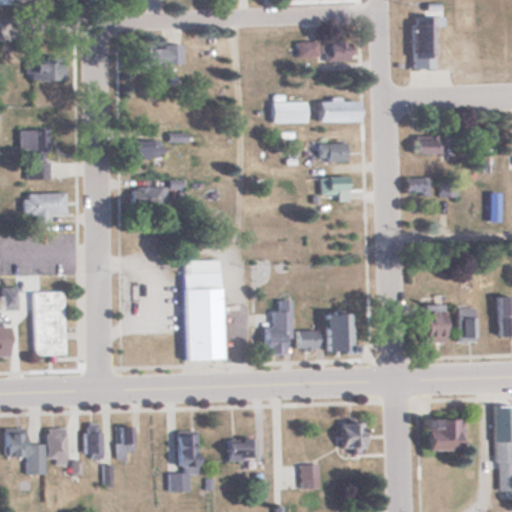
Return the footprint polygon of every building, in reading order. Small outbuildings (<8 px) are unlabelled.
[(406,67),(428,67),(427,25),(439,25),(439,16),(406,16),(406,67)] [(293,56),(313,57),(314,42),(294,41),(293,56)] [(317,60),(344,60),(344,42),(317,42),(317,60)] [(177,66),(177,44),(127,44),(127,66),(177,66)] [(59,56),(24,56),(24,80),(59,80),(59,56)] [(352,121),(352,100),(312,100),(312,121),(352,121)] [(266,101),(266,122),(300,122),(300,101),(266,101)] [(14,130),(14,179),(44,179),(43,129),(14,130)] [(437,155),(437,134),(408,134),(408,155),(437,155)] [(122,157),(157,157),(157,139),(122,139),(122,157)] [(341,160),(341,142),(313,142),(313,160),(341,160)] [(342,176),(314,176),(314,193),(331,193),(331,200),(342,200),(342,176)] [(160,206),(160,186),(123,186),(123,206),(160,206)] [(59,192),(17,192),(17,215),(30,215),(30,218),(59,218),(59,192)] [(214,360),(214,259),(176,259),(177,360),(214,360)] [(27,291),(27,354),(58,354),(57,291),(27,291)] [(490,296),(492,337),(510,336),(508,295),(490,296)] [(285,299),(272,299),(272,309),(266,309),(266,326),(258,326),(258,353),(278,354),(278,338),(285,338),(285,299)] [(437,306),(416,306),(416,342),(437,342),(437,306)] [(469,307),(451,307),(451,341),(469,341),(469,307)] [(342,314),(318,314),(319,354),(354,353),(354,345),(343,345),(342,314)] [(311,350),(311,330),(290,330),(290,350),(311,350)] [(508,403),(488,403),(488,489),(508,489),(508,403)] [(455,448),(455,416),(418,416),(418,448),(455,448)] [(95,421),(78,421),(78,457),(95,457),(95,421)] [(333,448),(356,448),(356,421),(333,421),(333,448)] [(111,425),(111,458),(127,458),(127,425),(111,425)] [(192,473),(191,429),(172,429),(172,490),(180,490),(180,473),(192,473)] [(248,437),(220,437),(220,458),(248,458),(248,437)] [(293,486),(312,486),(312,462),(293,462),(293,486)]
